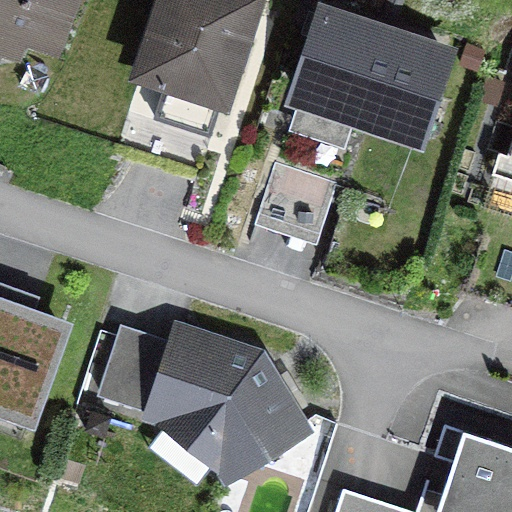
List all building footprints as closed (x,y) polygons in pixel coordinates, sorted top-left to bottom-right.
[(11,55),(15,43),(30,0),(0,0),(0,53),(2,52),(11,55)] [(259,0),(160,0),(134,83),(225,111),(259,0)] [(438,54),(308,10),(275,105),(405,150),(438,54)] [(511,129),(498,176),(511,179),(511,129)] [(61,327),(0,306),(0,418),(27,428),(61,327)] [(140,420),(161,427),(214,472),(224,488),(310,435),(261,356),(174,325),(140,420)] [(511,511),(511,447),(457,428),(427,511),(511,511)] [(390,511),(347,497),(342,511),(390,511)]
